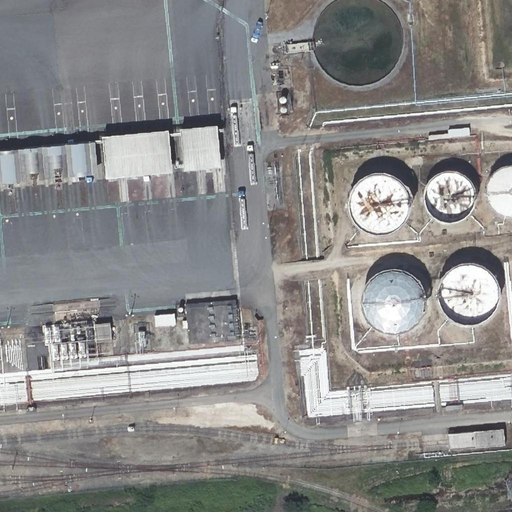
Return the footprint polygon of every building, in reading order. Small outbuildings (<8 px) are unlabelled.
[(396,11),(380,0),(332,0),(325,4),(315,26),(317,55),(334,77),(366,83),(392,74),(405,44),(396,11)] [(163,136),(163,174),(188,172),(185,134),(163,136)] [(0,186),(150,174),(148,136),(0,148),(0,186)] [(494,182),(493,190),(496,197),(501,204),(507,208),(511,209),(511,163),(508,165),(501,169),(496,175),(494,182)] [(354,192),(354,202),(357,212),(363,220),(371,226),(380,228),(390,228),(399,224),(407,218),(412,209),(414,199),(413,189),(408,180),(401,173),(392,169),(382,168),(372,170),(364,175),(357,183),(354,192)] [(449,170),(445,172),(442,173),(440,175),(438,176),(434,181),(433,184),(431,189),(431,192),(432,197),(432,200),(435,205),(438,210),(440,211),(445,214),(448,215),(452,216),(457,216),(461,215),(466,214),(470,211),(473,208),(475,204),(477,200),(478,196),(478,191),(477,187),(476,182),(473,178),(470,175),(466,173),(462,171),(458,170),(453,169),(449,170)] [(445,292),(445,297),(447,301),(449,305),(451,309),(454,312),(457,314),(461,317),(469,320),(478,320),(482,319),(486,318),(490,316),(494,313),(497,310),(500,307),(502,303),(503,299),(505,291),(505,285),(503,281),(501,276),(499,272),(495,268),(491,265),(487,262),(482,261),(477,260),(471,260),(466,261),(462,263),(457,265),(453,269),(450,273),(447,277),(446,282),(445,287),(445,292)] [(427,303),(427,299),(427,294),(426,289),(424,284),(421,279),(418,276),(414,272),(409,270),(405,268),(399,268),(394,268),(389,269),(384,270),(380,273),(376,277),(373,281),(370,285),(369,290),(368,295),(368,300),(369,305),(370,309),(372,313),(375,317),(378,319),(381,322),(385,324),(388,326),(392,327),(401,327),(405,326),(413,323),(416,321),(422,315),(424,311),(426,307),(427,303)] [(236,300),(187,304),(190,343),(239,339),(236,300)] [(157,315),(158,323),(177,322),(176,313),(157,315)] [(96,327),(97,344),(113,342),(112,325),(96,327)] [(26,340),(46,339),(45,326),(25,328),(26,340)] [(451,441),(452,451),(508,447),(506,427),(450,432),(451,441)]
